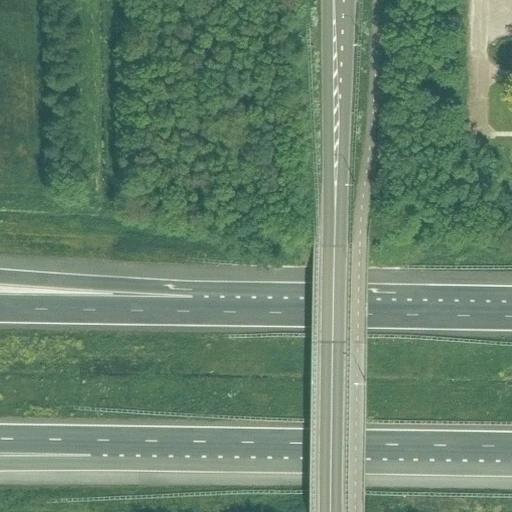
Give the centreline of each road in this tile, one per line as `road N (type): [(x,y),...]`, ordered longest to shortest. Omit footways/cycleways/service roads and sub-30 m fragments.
road 1 (tertiary): [(328,511),(336,0)]
road 2 (motorway): [(94,444),(511,449)]
road 3 (motorway): [(511,316),(191,311)]
road 4 (motorway): [(191,311),(0,286)]
road 5 (motorway): [(191,311),(0,308)]
road 6 (unclassified): [(478,159),(481,0)]
